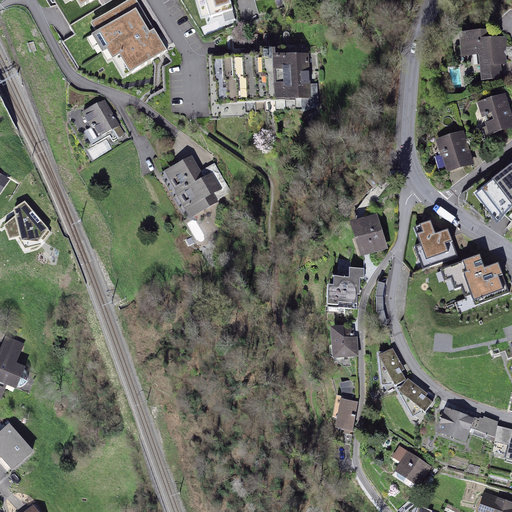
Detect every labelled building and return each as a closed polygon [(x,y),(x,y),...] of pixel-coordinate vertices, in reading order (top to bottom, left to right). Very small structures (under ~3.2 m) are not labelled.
[(64,0),(71,11),(88,0),(64,0)] [(126,76),(166,53),(135,0),(95,23),(126,76)] [(235,0),(200,0),(210,32),(242,23),(235,0)] [(484,34),(462,37),(465,56),(481,54),(484,81),(511,77),(511,73),(508,41),(485,44),(484,34)] [(306,56),(203,61),(205,108),(308,103),(306,56)] [(511,120),(505,96),(474,105),(484,138),(511,129),(511,120)] [(102,101),(76,115),(91,143),(117,128),(102,101)] [(461,135),(442,141),(452,174),(471,168),(461,135)] [(94,156),(108,149),(103,140),(89,146),(94,156)] [(192,157),(168,172),(194,213),(217,199),(192,157)] [(511,215),(511,162),(500,173),(467,198),(499,230),(511,215)] [(50,232),(25,203),(13,210),(15,217),(0,230),(0,234),(15,253),(40,246),(50,232)] [(373,220),(354,228),(364,253),(383,246),(373,220)] [(432,220),(409,228),(422,270),(460,256),(449,229),(438,232),(432,220)] [(485,266),(481,256),(440,270),(445,283),(453,279),(455,289),(463,285),(473,309),(511,296),(499,262),(485,266)] [(350,280),(335,279),(333,309),(354,310),(355,281),(364,282),(365,271),(351,270),(350,280)] [(352,331),(335,331),(336,362),(353,361),(352,331)] [(0,350),(0,398),(1,399),(7,384),(16,387),(25,365),(17,362),(24,344),(6,336),(0,350)] [(392,352),(378,354),(382,386),(385,386),(388,393),(410,382),(392,352)] [(440,403),(410,383),(397,390),(413,418),(415,416),(422,421),(432,408),(438,409),(440,403)] [(359,404),(340,400),(336,418),(340,419),(338,430),(346,431),(343,442),(349,444),(359,404)] [(467,421),(437,410),(428,434),(458,446),(467,421)] [(0,429),(0,463),(8,472),(33,450),(10,423),(1,431),(0,429)] [(425,470),(395,446),(385,458),(392,463),(388,475),(408,491),(425,470)] [(511,511),(511,504),(487,497),(482,511),(511,511)] [(40,511),(34,503),(22,511),(40,511)]
